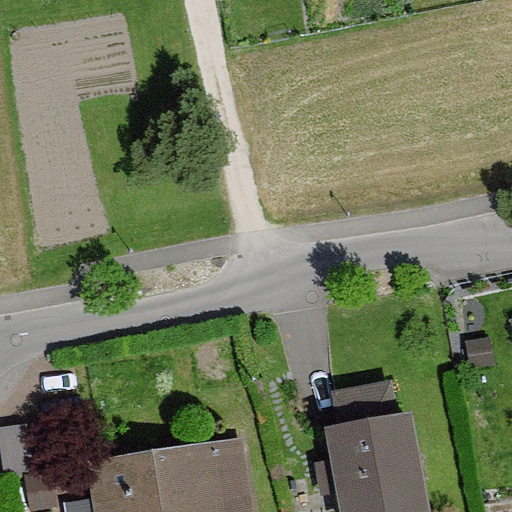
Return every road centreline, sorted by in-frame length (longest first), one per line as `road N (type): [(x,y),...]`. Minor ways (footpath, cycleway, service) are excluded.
road 1 (residential): [(511,248),(476,241),(343,259),(297,289),(0,338)]
road 2 (track): [(260,296),(202,0)]
